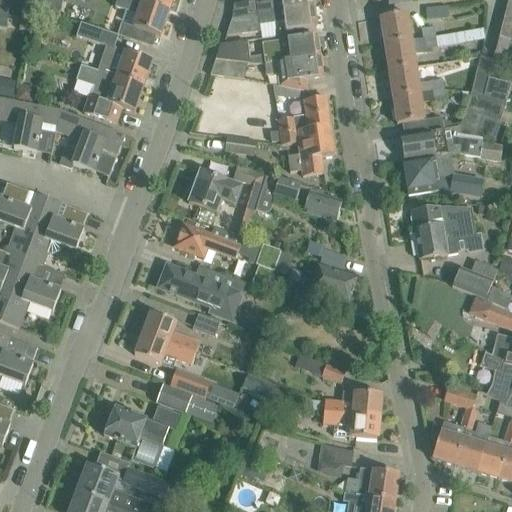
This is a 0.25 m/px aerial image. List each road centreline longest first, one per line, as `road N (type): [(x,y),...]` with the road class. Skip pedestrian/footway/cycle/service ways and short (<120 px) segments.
road 1 (residential): [(418,511),(421,472),(336,0)]
road 2 (residential): [(21,511),(135,213)]
road 3 (residential): [(135,213),(207,0)]
road 4 (residential): [(135,213),(0,170)]
